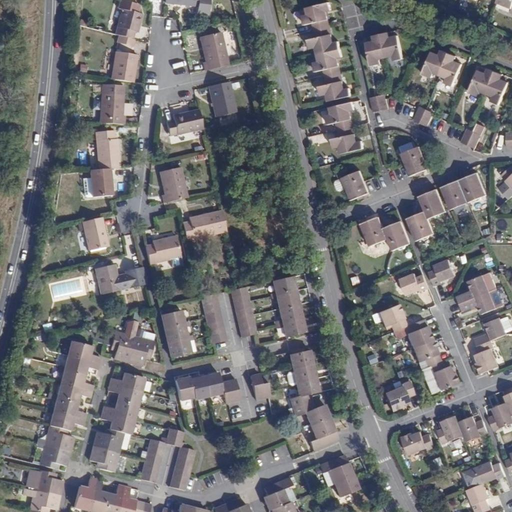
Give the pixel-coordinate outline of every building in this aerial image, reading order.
[(511,8),(511,0),(497,0),(497,2),(511,8)] [(121,10),(115,35),(131,39),(133,33),(135,26),(138,27),(141,15),(136,13),(138,5),(120,1),(118,9),(121,10)] [(312,24),(314,31),(331,27),(329,16),(328,12),(330,12),(332,11),(330,3),(307,9),(307,15),(303,16),(305,25),(312,24)] [(316,49),(317,55),(341,49),(339,41),(337,41),(334,42),(333,35),(331,27),(314,31),(316,39),(308,40),(311,50),(316,49)] [(390,34),(389,32),(381,34),(387,59),(393,57),(394,61),(404,59),(398,35),(395,36),(390,37),(390,34)] [(205,71),(229,66),(222,33),(201,37),(206,62),(203,63),(205,71)] [(387,59),(381,34),(372,36),(373,38),(373,41),(368,42),(366,43),(372,67),(381,65),(380,60),(387,59)] [(132,47),(134,40),(131,39),(115,35),(113,35),(111,41),(132,47)] [(323,71),(325,78),(342,74),(340,63),(339,59),(341,58),(343,58),(341,49),(317,55),(318,61),(314,63),(316,72),(323,71)] [(440,77),(449,53),(442,50),(441,52),(440,55),(434,53),(432,52),(423,75),(432,78),(434,74),(440,77)] [(111,80),(133,83),(135,69),(130,68),(131,55),(115,52),(111,80)] [(457,58),(457,56),(449,53),(440,77),(446,79),(444,84),(454,87),(463,64),(460,63),(455,61),(457,58)] [(496,72),(488,68),(488,70),(487,72),(481,70),(479,69),(470,93),(479,97),(481,93),(486,95),(496,72)] [(496,72),(486,95),(492,97),(491,102),(501,105),(509,82),(507,81),(502,79),(504,76),(504,75),(496,72)] [(326,95),(328,102),(352,96),(350,88),(348,88),(345,89),(344,83),(342,74),(325,78),(327,85),(320,87),(322,96),(326,95)] [(214,86),(209,87),(216,117),(236,113),(230,82),(214,86)] [(100,124),(124,125),(124,116),(121,116),(122,86),(102,84),(100,124)] [(389,109),(386,99),(385,94),(378,96),(381,111),(389,109)] [(374,113),(381,111),(378,96),(371,98),(374,113)] [(354,102),(329,108),(331,114),(327,115),(329,125),(336,124),(337,131),(354,126),(352,117),(351,112),(354,111),(356,111),(354,102)] [(414,120),(421,124),(427,110),(420,106),(419,109),(414,120)] [(427,127),(433,115),(434,113),(427,110),(421,124),(427,127)] [(171,141),(205,135),(200,115),(174,120),(174,124),(167,125),(171,141)] [(354,126),(337,131),(339,138),(333,140),(335,149),(339,148),(341,155),(365,149),(363,141),(360,141),(358,142),(357,136),(354,126)] [(468,129),(467,131),(461,142),(468,146),(475,131),(472,131),(468,129)] [(109,169),(118,168),(116,140),(113,140),(112,131),(105,132),(98,133),(95,133),(98,170),(109,169)] [(475,131),(468,146),(475,149),(482,135),(475,131)] [(399,146),(401,152),(415,148),(413,142),(399,146)] [(423,172),(430,169),(421,147),(402,154),(407,165),(411,176),(417,174),(423,172)] [(511,166),(502,176),(511,187),(511,166)] [(98,170),(90,171),(91,187),(92,198),(111,196),(109,169),(98,170)] [(161,196),(163,204),(186,198),(180,169),(160,173),(165,195),(161,196)] [(363,197),(364,196),(370,194),(365,182),(361,171),(343,178),(352,201),(358,198),(363,197)] [(460,180),(469,203),(487,196),(478,173),(471,176),(466,177),(460,180)] [(442,188),(451,210),(469,203),(460,180),(453,183),(448,185),(442,188)] [(91,187),(84,188),(84,196),(86,198),(92,198),(91,187)] [(426,212),(429,219),(446,212),(437,190),(431,192),(425,194),(419,197),(421,200),(426,212)] [(182,225),(186,241),(227,232),(222,211),(189,219),(190,223),(182,225)] [(408,219),(417,242),(435,234),(429,219),(426,212),(419,214),(414,217),(408,219)] [(379,217),(374,219),(372,220),(368,222),(362,225),(370,247),(388,239),(384,229),(379,217)] [(101,218),(81,222),(88,251),(89,251),(97,249),(97,251),(97,252),(101,252),(105,251),(104,248),(108,247),(101,218)] [(393,251),(411,244),(402,221),(396,224),(391,226),(384,229),(388,239),(393,251)] [(145,247),(149,264),(179,258),(175,237),(151,242),(152,246),(145,247)] [(436,270),(429,272),(435,287),(443,284),(442,282),(457,276),(450,260),(435,266),(436,270)] [(106,294),(146,285),(142,267),(126,270),(124,273),(125,276),(118,278),(117,275),(114,265),(100,268),(106,294)] [(423,292),(430,289),(424,275),(417,277),(416,274),(401,280),(408,296),(422,290),(423,292)] [(458,297),(461,304),(491,292),(484,276),(469,282),(472,291),(458,297)] [(305,333),(293,277),(272,282),(275,293),(270,294),(272,299),(276,298),(286,338),(305,333)] [(256,334),(246,287),(231,291),(242,338),(256,334)] [(491,292),(461,304),(464,312),(478,306),(482,315),(498,309),(491,292)] [(216,294),(201,298),(212,345),(227,341),(216,294)] [(391,326),(393,332),(408,326),(400,305),(373,316),(376,324),(382,321),(385,328),(391,326)] [(193,354),(192,352),(189,341),(193,340),(192,336),(188,336),(187,328),(190,327),(189,323),(185,323),(183,311),(174,313),(161,316),(171,358),(193,354)] [(507,335),(508,335),(508,332),(511,330),(511,325),(509,318),(502,320),(502,318),(486,325),(490,333),(475,339),(478,346),(493,340),(507,335)] [(128,322),(125,334),(135,336),(138,322),(133,319),(128,322)] [(407,335),(413,349),(434,340),(425,319),(411,325),(413,332),(407,335)] [(142,367),(145,359),(146,355),(151,357),(155,342),(135,336),(125,334),(116,331),(113,342),(112,347),(117,348),(116,352),(114,360),(142,367)] [(94,342),(112,347),(113,342),(95,338),(94,342)] [(421,370),(428,367),(443,361),(434,340),(413,349),(421,370)] [(477,364),(482,374),(488,371),(500,367),(493,349),(495,347),(493,340),(478,346),(481,353),(476,355),(479,363),(477,364)] [(43,449),(40,463),(39,465),(58,470),(60,465),(67,466),(74,438),(67,436),(68,431),(72,432),(74,424),(85,426),(87,414),(77,411),(81,396),(92,399),(95,386),(84,383),(88,368),(97,371),(100,358),(92,356),(93,347),(71,341),(67,355),(64,367),(60,366),(59,372),(63,373),(57,395),(50,394),(48,398),(56,400),(43,449)] [(308,395),(319,393),(309,351),(290,355),(292,367),(287,368),(289,373),(293,372),(295,380),(290,381),(292,387),(297,386),(299,396),(291,399),(295,417),(305,415),(315,439),(310,441),(313,450),(338,439),(324,405),(312,410),(308,395)] [(440,392),(453,386),(459,383),(455,373),(453,374),(450,366),(445,368),(443,361),(428,367),(431,374),(433,373),(440,392)] [(115,473),(125,434),(132,436),(146,379),(124,373),(122,381),(112,379),(111,379),(108,391),(118,394),(114,409),(104,406),(101,419),(111,422),(108,429),(106,429),(105,434),(97,432),(90,461),(97,463),(96,468),(115,473)] [(222,390),(218,373),(198,377),(197,375),(175,380),(180,402),(194,399),(195,401),(223,395),(222,390)] [(256,400),(271,397),(268,383),(262,384),(259,375),(250,376),(256,400)] [(385,394),(392,412),(403,409),(402,406),(410,404),(408,398),(414,396),(409,382),(402,385),(403,387),(385,394)] [(237,387),(222,390),(223,395),(225,404),(240,400),(237,387)] [(489,417),(495,432),(511,424),(511,413),(508,402),(493,408),(496,415),(489,417)] [(459,422),(456,416),(442,422),(444,428),(438,430),(443,444),(465,436),(459,422)] [(489,434),(483,420),(477,422),(474,416),(459,422),(465,436),(467,442),(489,434)] [(185,491),(195,451),(185,448),(186,443),(183,443),(185,433),(170,429),(167,438),(162,437),(161,442),(151,440),(140,480),(155,484),(165,444),(180,448),(170,487),(185,491)] [(429,450),(436,448),(430,433),(423,436),(422,431),(414,435),(413,433),(403,438),(409,455),(428,448),(429,450)] [(33,462),(40,463),(43,449),(37,447),(33,462)] [(339,498),(359,490),(345,455),(319,465),(323,474),(329,471),(334,485),(339,498)] [(481,474),(485,483),(499,478),(500,480),(506,477),(501,463),(494,465),(493,461),(478,467),(481,474)] [(29,511),(49,511),(50,510),(57,511),(63,482),(56,480),(57,474),(38,471),(38,472),(30,470),(26,487),(34,489),(34,491),(24,489),(23,495),(32,497),(29,511)] [(334,485),(329,471),(323,474),(329,488),(334,485)] [(485,483),(481,474),(477,476),(476,478),(479,486),(485,483)] [(149,511),(151,505),(129,499),(132,488),(118,485),(115,496),(100,492),(103,481),(90,478),(87,489),(79,487),(74,508),(88,511),(149,511)] [(289,487),(292,486),(290,478),(264,488),(267,496),(263,498),(269,511),(289,503),(284,489),(289,487)] [(468,490),(476,511),(491,506),(488,499),(490,498),(485,483),(479,486),(468,490)] [(290,491),(289,487),(284,489),(289,503),(292,502),(297,500),(293,490),(290,491)] [(250,511),(247,504),(243,506),(240,499),(214,509),(215,511),(250,511)] [(296,511),(292,502),(289,503),(269,511),(268,511),(296,511)]
